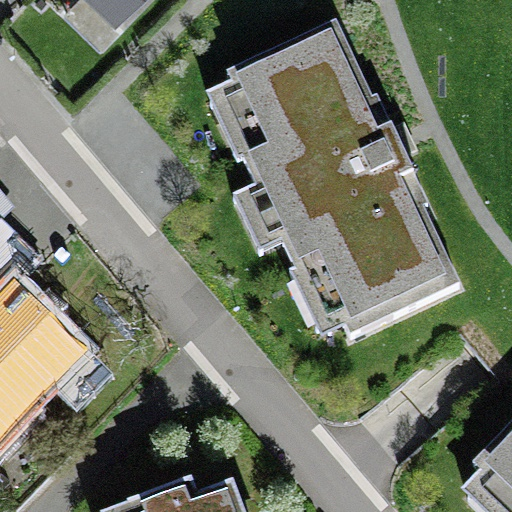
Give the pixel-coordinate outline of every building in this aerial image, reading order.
[(95,0),(116,19),(135,0),(95,0)] [(371,103),(335,26),(226,77),(261,152),(243,161),(296,275),(315,266),(349,339),(459,288),(424,212),(428,210),(377,100),(371,103)] [(80,351),(16,291),(0,307),(0,416),(20,396),(28,404),(80,351)] [(511,426),(473,467),(511,504),(511,426)] [(129,511),(241,511),(232,486),(196,500),(190,485),(128,508),(129,511)]
